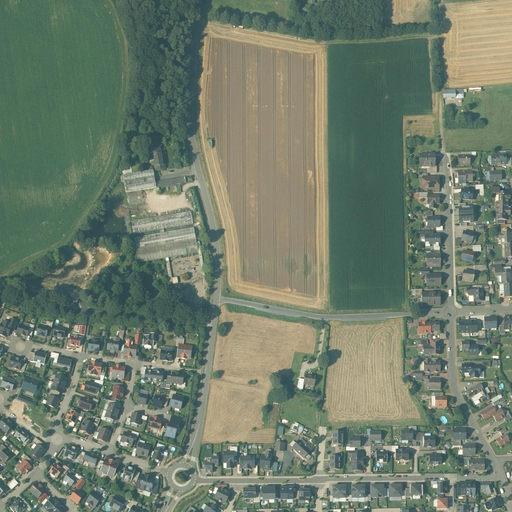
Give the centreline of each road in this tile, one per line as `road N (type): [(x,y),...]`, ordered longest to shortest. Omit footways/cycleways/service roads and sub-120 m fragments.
road 1 (tertiary): [(216,298),(214,238),(190,132),(198,0)]
road 2 (track): [(207,324),(41,307),(0,287)]
road 3 (residential): [(450,312),(443,152)]
road 4 (residential): [(494,461),(457,397),(450,312)]
road 5 (tertiary): [(194,437),(216,298)]
road 6 (residential): [(451,477),(318,479)]
